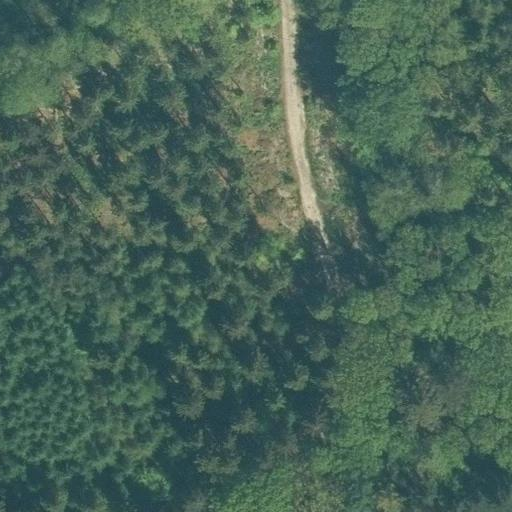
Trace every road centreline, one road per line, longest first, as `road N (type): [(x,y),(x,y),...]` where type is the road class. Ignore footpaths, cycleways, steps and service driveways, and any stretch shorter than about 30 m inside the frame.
road 1 (track): [(284,0),(289,115),(342,333),(346,394),(317,427),(174,511)]
road 2 (track): [(346,394),(386,386),(511,326)]
